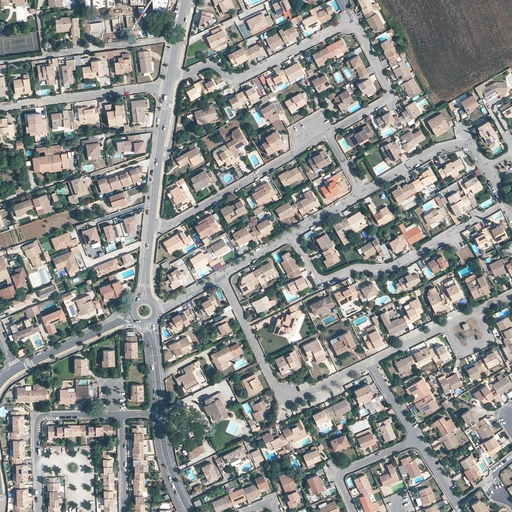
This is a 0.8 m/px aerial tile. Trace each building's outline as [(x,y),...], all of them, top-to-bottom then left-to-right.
[(141,18),(139,0),(129,0),(129,3),(123,3),(124,8),(116,8),(117,19),(141,18)] [(222,11),(223,12),(234,7),(230,0),(212,0),(215,4),(218,3),(222,11)] [(289,6),(286,0),(277,0),(278,1),(271,4),(276,15),(284,11),(283,9),(289,6)] [(361,9),(364,14),(373,9),(371,5),(368,0),(357,0),(359,2),(362,9),(361,9)] [(316,14),(320,23),(325,21),(331,18),(330,17),(333,16),(331,12),(333,11),(330,6),(316,14)] [(372,27),(374,31),(384,26),(381,22),(379,17),(377,13),(374,14),(373,12),(378,9),(379,10),(380,9),(379,6),(373,9),(364,14),(371,27),(372,27)] [(198,28),(200,29),(210,24),(212,17),(210,16),(211,13),(202,11),(198,28)] [(272,23),(268,15),(264,17),(262,13),(245,21),(251,32),(267,24),(267,26),(272,23)] [(302,21),(307,31),(320,24),(320,23),(316,14),(311,16),(302,21)] [(55,19),(56,31),(71,30),(71,35),(78,34),(79,34),(78,17),(72,18),(71,17),(60,17),(60,19),(55,19)] [(221,23),(223,26),(234,21),(232,17),(221,23)] [(280,35),(284,42),(298,35),(293,26),(283,31),(284,33),(280,35)] [(206,37),(211,48),(217,45),(218,46),(224,43),(222,41),(226,39),(220,27),(211,31),(212,34),(206,37)] [(266,39),(271,49),(284,42),(280,35),(279,32),(266,39)] [(326,47),(331,57),(346,49),(341,39),(326,47)] [(387,58),(389,62),(394,59),(399,56),(393,46),(391,47),(390,44),(387,40),(380,44),(383,49),(382,50),(386,58),(387,58)] [(241,48),(239,43),(236,45),(238,49),(228,55),(232,63),(235,61),(237,65),(247,59),(243,51),(241,48)] [(247,59),(248,61),(262,54),(257,44),(247,49),(243,51),(247,59)] [(312,55),(317,64),(331,57),(326,47),(312,55)] [(107,51),(109,58),(113,57),(113,55),(120,54),(119,49),(107,51)] [(138,52),(141,73),(143,73),(148,72),(152,72),(152,70),(154,70),(153,61),(151,61),(150,50),(138,52)] [(114,62),(116,74),(124,73),(123,71),(131,71),(129,53),(121,54),(122,57),(118,57),(118,61),(114,62)] [(357,73),(359,77),(366,73),(364,69),(362,70),(359,64),(362,63),(357,55),(345,62),(348,66),(352,64),(353,68),(355,67),(358,72),(357,73)] [(55,83),(53,66),(58,66),(57,57),(52,58),(52,63),(37,65),(39,79),(46,79),(47,84),(55,83)] [(62,66),(64,83),(68,82),(73,82),(71,69),(75,68),(74,59),(66,60),(66,65),(62,66)] [(82,67),(83,77),(96,76),(96,78),(99,77),(98,75),(103,74),(101,59),(90,61),(91,65),(82,67)] [(402,78),(409,74),(410,73),(402,60),(397,63),(399,65),(392,69),(395,74),(399,72),(400,75),(402,78)] [(287,76),(289,81),(294,78),(303,73),(297,62),(283,70),(287,76)] [(266,79),(270,88),(275,86),(276,87),(284,83),(282,79),(287,76),(283,70),(280,71),(276,73),(266,79)] [(311,80),(317,76),(315,72),(313,73),(309,76),(307,77),(304,78),(308,85),(313,83),(311,80)] [(357,84),(363,94),(366,93),(374,88),(371,83),(370,83),(368,78),(369,78),(367,73),(366,73),(359,77),(358,78),(361,82),(357,84)] [(313,83),(318,92),(330,85),(324,74),(318,78),(317,76),(311,80),(313,83)] [(404,88),(409,97),(419,91),(409,74),(402,78),(400,79),(403,83),(402,83),(404,88)] [(13,79),(15,94),(30,92),(30,91),(30,90),(29,77),(23,78),(13,79)] [(202,89),(204,94),(208,91),(204,84),(202,81),(203,80),(202,79),(198,82),(202,89)] [(204,84),(208,91),(216,87),(211,79),(204,84)] [(195,87),(197,92),(202,89),(198,82),(193,84),(195,87)] [(481,84),(473,88),(478,97),(482,94),(485,99),(491,95),(491,94),(496,91),(497,93),(505,93),(505,91),(508,91),(508,87),(505,87),(506,83),(494,83),(484,89),(481,84)] [(247,88),(240,92),(245,100),(249,98),(250,99),(257,96),(252,86),(248,89),(247,88)] [(186,92),(191,100),(200,96),(197,92),(195,87),(186,92)] [(333,98),(342,113),(348,109),(347,108),(346,105),(353,101),(347,90),(341,93),(338,89),(327,95),(330,100),(333,98)] [(245,100),(240,92),(232,96),(233,97),(228,99),(233,108),(241,104),(240,103),(245,100)] [(285,102),(290,111),(296,108),(296,109),(306,103),(300,93),(297,94),(297,95),(285,102)] [(460,102),(465,112),(475,106),(478,105),(472,95),(460,102)] [(131,101),(133,122),(146,120),(145,108),(148,108),(147,99),(131,101)] [(275,106),(280,114),(285,112),(278,101),(274,104),(275,106)] [(398,118),(402,124),(420,113),(413,101),(404,107),(406,110),(407,111),(405,112),(405,111),(401,113),(402,115),(398,118)] [(455,108),(451,101),(446,104),(451,111),(455,108)] [(268,117),(271,122),(279,117),(276,112),(274,114),(271,108),(275,106),(274,104),(273,102),(260,109),(263,113),(265,112),(268,117)] [(503,111),(505,115),(506,115),(511,111),(511,102),(511,103),(511,104),(510,106),(509,105),(508,103),(499,108),(502,112),(503,111)] [(106,110),(108,125),(117,124),(117,123),(123,122),(120,103),(114,104),(115,109),(106,110)] [(193,111),(197,124),(218,118),(217,113),(216,113),(214,106),(210,107),(210,106),(205,107),(205,109),(199,110),(199,109),(193,111)] [(78,108),(79,121),(85,120),(85,123),(96,121),(94,108),(84,109),(83,107),(78,108)] [(51,114),(53,123),(52,123),(53,129),(58,128),(57,126),(64,125),(64,127),(70,126),(69,122),(74,121),(73,112),(69,113),(68,110),(68,109),(62,110),(63,112),(51,114)] [(27,115),(29,126),(26,127),(26,132),(43,130),(42,125),(43,125),(42,119),(41,113),(27,115)] [(392,117),(389,113),(386,115),(385,113),(375,119),(381,129),(386,126),(386,125),(389,123),(393,121),(394,122),(397,127),(402,124),(398,118),(397,115),(392,117)] [(440,132),(439,131),(438,129),(443,126),(444,128),(445,130),(449,127),(440,113),(426,122),(434,136),(440,132)] [(0,132),(3,132),(8,131),(9,133),(9,134),(15,134),(14,124),(8,124),(7,117),(0,118),(0,132)] [(484,139),(487,143),(493,140),(494,142),(497,140),(496,138),(497,137),(494,132),(493,133),(487,122),(477,128),(479,131),(482,136),(484,135),(486,137),(484,139)] [(353,133),(348,137),(353,146),(358,143),(366,138),(368,137),(367,133),(371,131),(367,125),(363,127),(364,129),(354,134),(353,133)] [(238,154),(236,150),(247,144),(238,128),(232,132),(230,135),(233,139),(225,143),(226,144),(227,146),(234,158),(238,155),(238,154)] [(409,131),(400,137),(402,140),(405,138),(407,141),(402,144),(405,151),(414,146),(413,144),(412,143),(416,141),(417,142),(424,138),(419,130),(411,134),(409,131)] [(262,143),(269,155),(281,147),(280,146),(283,143),(276,131),(265,137),(266,138),(267,140),(262,143)] [(116,141),(117,149),(134,147),(135,152),(139,152),(139,150),(144,150),(143,146),(144,145),(144,141),(139,141),(139,140),(134,141),(133,141),(133,139),(134,139),(140,138),(139,134),(127,136),(128,140),(116,141)] [(86,144),(88,156),(100,154),(99,142),(92,143),(91,139),(82,141),(82,145),(86,144)] [(390,144),(384,147),(384,146),(380,148),(382,152),(386,150),(389,156),(384,159),(387,164),(398,157),(396,154),(400,152),(395,144),(394,142),(390,144)] [(32,157),(34,171),(41,170),(61,167),(68,167),(66,152),(53,154),(53,150),(61,149),(60,144),(36,147),(36,152),(44,151),(45,155),(32,157)] [(213,154),(214,156),(219,165),(225,162),(227,165),(230,163),(231,164),(236,161),(234,158),(227,146),(226,145),(225,145),(224,145),(220,147),(217,149),(215,151),(214,151),(213,153),(213,154)] [(175,158),(179,164),(189,158),(193,166),(202,160),(195,147),(175,158)] [(308,160),(314,171),(330,162),(323,150),(319,152),(314,154),(315,156),(308,160)] [(437,170),(442,178),(450,174),(452,176),(458,173),(457,171),(463,167),(458,158),(451,162),(452,163),(446,166),(442,169),(441,167),(437,170)] [(140,181),(139,177),(138,175),(141,174),(141,171),(140,167),(129,171),(129,173),(127,174),(126,173),(123,174),(121,175),(118,176),(118,177),(115,178),(115,177),(112,178),(110,179),(107,180),(108,182),(105,183),(103,178),(96,181),(100,193),(104,192),(107,191),(108,192),(112,191),(111,190),(115,188),(118,187),(118,189),(122,187),(122,186),(125,185),(129,184),(129,185),(140,181)] [(277,176),(283,186),(288,183),(289,184),(296,179),(296,180),(299,180),(299,181),(302,179),(296,167),(288,171),(283,174),(282,173),(277,176)] [(424,187),(435,180),(428,169),(421,173),(421,174),(421,175),(422,176),(419,178),(411,183),(416,192),(421,189),(419,186),(422,184),(424,187)] [(192,184),(196,190),(207,184),(207,183),(210,181),(212,184),(215,182),(209,171),(206,173),(204,170),(190,178),(193,183),(192,184)] [(320,188),(327,199),(340,191),(338,188),(342,187),(339,182),(336,184),(334,180),(339,177),(337,174),(324,181),(326,185),(320,188)] [(459,185),(464,193),(468,191),(467,189),(469,188),(470,190),(471,191),(480,186),(475,176),(459,185)] [(82,180),(81,177),(69,181),(70,183),(69,184),(72,195),(68,196),(69,199),(69,200),(69,201),(70,201),(70,202),(71,202),(72,202),(72,203),(73,203),(74,203),(75,202),(78,201),(77,197),(83,195),(88,193),(86,185),(85,182),(83,183),(81,183),(81,181),(82,180)] [(267,182),(261,186),(262,188),(255,192),(252,194),(258,205),(265,201),(266,203),(272,200),(270,197),(274,195),(267,182)] [(391,192),(396,201),(404,197),(405,198),(416,192),(411,183),(406,185),(406,184),(402,187),(403,188),(401,189),(398,190),(397,189),(391,192)] [(170,200),(176,209),(190,201),(184,191),(182,193),(178,186),(170,191),(173,198),(170,200)] [(298,210),(299,211),(303,208),(305,212),(318,205),(310,190),(303,193),(306,198),(295,204),(298,210)] [(109,196),(112,205),(111,205),(112,208),(121,205),(121,206),(127,204),(123,191),(109,196)] [(450,205),(456,216),(461,213),(458,206),(463,203),(464,205),(464,206),(470,203),(465,195),(460,198),(456,192),(447,197),(451,205),(450,205)] [(38,215),(51,210),(46,194),(13,205),(17,217),(22,215),(21,213),(26,212),(26,210),(35,207),(38,215)] [(220,209),(227,223),(233,220),(232,219),(238,216),(238,217),(247,212),(239,198),(233,202),(234,203),(229,206),(228,205),(220,209)] [(78,207),(79,210),(82,210),(81,209),(100,203),(100,199),(99,200),(78,207)] [(275,209),(280,219),(285,216),(285,217),(298,210),(295,204),(294,203),(290,205),(288,201),(275,209)] [(367,205),(379,225),(392,217),(386,206),(379,210),(380,211),(376,213),(371,203),(367,205)] [(259,207),(252,211),(255,215),(262,211),(259,207)] [(424,217),(428,224),(433,221),(434,223),(441,219),(440,217),(444,215),(440,209),(436,211),(435,209),(430,212),(430,213),(424,217)] [(352,229),(354,233),(367,225),(359,211),(346,219),(352,229)] [(116,224),(120,236),(124,235),(125,237),(130,235),(129,233),(136,231),(137,219),(136,219),(135,215),(124,218),(125,221),(116,224)] [(195,227),(201,238),(208,234),(209,235),(214,232),(213,230),(218,227),(211,215),(198,222),(199,225),(195,227)] [(258,239),(270,233),(269,231),(273,228),(267,218),(256,225),(258,229),(257,229),(253,231),(258,239)] [(352,229),(346,219),(345,218),(341,220),(342,221),(338,224),(337,222),(332,225),(339,237),(345,233),(352,229)] [(37,221),(37,231),(45,231),(45,220),(37,221)] [(84,223),(76,225),(77,229),(81,228),(86,241),(99,236),(95,226),(89,228),(87,225),(85,226),(84,223)] [(401,231),(403,234),(406,232),(404,229),(401,223),(398,226),(401,231)] [(412,229),(417,226),(415,223),(404,229),(406,232),(412,229)] [(108,240),(120,236),(116,224),(112,226),(111,224),(104,226),(108,240)] [(494,236),(497,242),(506,238),(500,224),(495,227),(494,225),(489,227),(489,226),(485,228),(490,238),(494,236)] [(408,242),(409,244),(423,236),(417,226),(412,229),(406,232),(403,234),(408,242)] [(238,244),(239,246),(241,248),(245,246),(243,243),(251,238),(253,242),(258,239),(253,231),(249,233),(245,227),(232,234),(238,244)] [(474,238),(481,251),(490,246),(487,240),(490,238),(485,228),(481,229),(482,231),(477,233),(478,236),(474,238)] [(317,240),(323,251),(331,246),(332,245),(324,230),(314,235),(317,240)] [(78,245),(79,244),(76,238),(72,240),(69,231),(52,238),(55,245),(59,244),(60,247),(69,244),(71,248),(78,245)] [(130,235),(125,237),(126,239),(136,236),(136,231),(129,233),(130,235)] [(191,245),(189,241),(186,237),(183,231),(170,238),(171,239),(164,243),(167,249),(169,248),(171,251),(187,242),(189,246),(191,245)] [(389,242),(395,253),(400,250),(399,247),(404,245),(408,242),(403,234),(401,231),(397,233),(399,236),(389,242)] [(345,233),(339,237),(344,244),(349,241),(345,233)] [(360,247),(366,258),(378,251),(380,256),(384,254),(375,238),(360,247)] [(213,251),(209,254),(215,264),(219,261),(217,257),(229,250),(228,249),(227,246),(225,244),(223,239),(211,247),(213,251)] [(34,246),(35,246),(33,242),(22,247),(23,250),(24,250),(34,246)] [(54,258),(58,269),(66,265),(70,264),(73,270),(75,270),(79,268),(74,254),(81,251),(79,244),(78,245),(71,248),(72,251),(54,258)] [(27,257),(28,256),(29,256),(30,259),(32,264),(41,261),(35,246),(34,246),(24,250),(27,257)] [(326,259),(330,265),(339,260),(336,256),(338,255),(336,251),(334,252),(331,246),(323,251),(322,251),(326,259)] [(190,259),(195,269),(208,262),(211,267),(215,264),(209,254),(208,252),(203,254),(202,252),(190,259)] [(129,254),(122,256),(124,263),(131,261),(129,254)] [(427,263),(433,273),(447,265),(441,254),(438,256),(427,263)] [(0,256),(0,279),(9,276),(1,256),(0,256)] [(287,274),(289,278),(292,277),(300,272),(298,268),(300,267),(298,264),(297,265),(292,256),(281,262),(284,269),(287,274)] [(483,267),(486,265),(481,256),(477,258),(483,267)] [(507,271),(510,275),(511,273),(511,258),(510,260),(508,257),(502,260),(507,271)] [(480,269),(483,267),(477,258),(474,260),(480,269)] [(497,274),(498,276),(507,271),(502,260),(501,258),(489,265),(494,276),(497,274)] [(118,268),(114,259),(97,266),(99,272),(100,275),(118,268)] [(170,264),(172,269),(184,265),(183,260),(170,264)] [(259,282),(264,280),(264,279),(275,272),(269,261),(253,271),(259,282)] [(28,275),(24,266),(15,269),(16,273),(9,276),(11,280),(7,281),(9,286),(13,284),(14,287),(26,283),(24,277),(28,275)] [(167,280),(172,289),(181,284),(179,281),(184,278),(185,280),(189,278),(184,270),(180,272),(178,268),(167,274),(169,279),(167,280)] [(240,286),(244,294),(250,291),(249,289),(253,287),(252,285),(259,282),(253,271),(242,277),(241,282),(242,285),(240,286)] [(294,280),(286,284),(289,292),(292,292),(307,285),(300,272),(292,277),(294,280)] [(403,288),(404,290),(416,283),(420,280),(416,273),(412,276),(410,273),(398,280),(399,281),(403,288)] [(466,283),(474,299),(489,291),(482,275),(466,283)] [(445,299),(447,303),(461,296),(453,279),(447,282),(449,287),(446,288),(448,293),(444,296),(445,299)] [(99,288),(102,294),(103,294),(105,298),(111,296),(111,298),(121,294),(120,289),(118,285),(120,284),(119,281),(99,288)] [(361,289),(356,291),(358,295),(360,299),(377,291),(372,281),(367,284),(368,286),(366,287),(365,285),(360,287),(361,289)] [(14,287),(13,284),(9,286),(2,288),(6,298),(16,294),(14,287)] [(334,293),(340,305),(341,307),(349,303),(348,300),(358,295),(356,291),(352,284),(348,286),(349,287),(338,293),(338,291),(334,293)] [(57,291),(55,285),(50,287),(51,288),(39,292),(41,297),(52,293),(57,291)] [(427,296),(435,313),(448,306),(447,303),(445,299),(441,301),(434,287),(428,290),(430,294),(427,296)] [(73,296),(71,291),(69,292),(61,295),(63,300),(73,296)] [(12,300),(14,306),(20,304),(20,306),(31,301),(28,293),(12,300)] [(333,305),(328,294),(309,304),(314,313),(327,306),(328,307),(333,305)] [(76,300),(80,310),(82,310),(83,314),(95,309),(92,302),(89,295),(76,300)] [(201,303),(207,312),(214,308),(213,305),(216,303),(212,295),(208,297),(209,299),(206,301),(201,303)] [(267,309),(271,306),(275,304),(272,299),(269,301),(266,296),(251,303),(253,307),(254,306),(257,305),(260,312),(264,310),(264,309),(266,308),(267,309)] [(404,318),(407,324),(421,317),(419,313),(423,311),(416,299),(409,302),(411,308),(406,310),(407,313),(403,316),(404,318)] [(280,319),(277,318),(275,326),(279,328),(278,331),(285,333),(292,330),(292,328),(295,318),(297,319),(299,311),(296,310),(295,307),(297,305),(296,304),(288,308),(291,312),(290,313),(289,313),(289,314),(286,314),(285,317),(281,316),(280,319)] [(32,307),(25,310),(28,315),(30,316),(35,315),(32,307)] [(43,317),(48,331),(49,331),(50,332),(51,332),(52,332),(53,332),(54,331),(55,331),(55,330),(55,329),(55,328),(53,321),(59,318),(60,319),(61,320),(62,320),(63,320),(64,319),(64,318),(65,317),(64,316),(62,309),(43,317)] [(169,323),(173,330),(184,324),(185,325),(189,322),(189,321),(192,319),(187,309),(183,312),(184,313),(180,316),(179,315),(172,319),(173,321),(169,323)] [(385,325),(390,335),(408,326),(407,324),(404,318),(399,320),(396,315),(391,317),(392,321),(390,322),(385,312),(380,315),(385,325)] [(214,327),(218,336),(230,330),(229,327),(231,326),(226,317),(218,321),(220,324),(214,327)] [(501,332),(504,340),(511,335),(511,326),(507,317),(498,322),(503,331),(501,332)] [(10,326),(14,336),(16,335),(18,339),(35,332),(41,329),(39,325),(33,328),(33,327),(34,327),(33,325),(32,325),(29,318),(24,320),(27,328),(19,331),(16,324),(10,326)] [(363,336),(369,350),(382,344),(376,330),(373,325),(365,329),(368,334),(363,336)] [(279,328),(275,326),(273,332),(280,335),(285,333),(278,331),(279,328)] [(330,340),(337,355),(354,346),(348,332),(330,340)] [(511,335),(504,340),(503,340),(506,346),(502,348),(508,362),(511,359),(511,353),(511,352),(511,335)] [(125,347),(125,357),(137,357),(137,341),(136,341),(135,336),(126,337),(127,347),(125,347)] [(173,348),(176,355),(183,352),(183,353),(188,351),(185,346),(190,344),(187,337),(169,346),(171,349),(173,348)] [(314,356),(317,362),(326,358),(317,340),(303,346),(309,359),(314,356)] [(211,355),(219,371),(227,367),(224,360),(238,353),(241,352),(237,343),(228,348),(227,347),(211,355)] [(432,357),(436,365),(443,362),(441,358),(448,355),(443,346),(433,350),(432,348),(429,350),(432,357)] [(26,348),(26,347),(17,351),(20,356),(26,354),(26,348)] [(410,356),(413,364),(418,362),(418,363),(432,357),(429,350),(427,347),(410,356)] [(102,360),(103,365),(114,365),(114,350),(104,350),(104,360),(102,360)] [(276,363),(282,375),(286,373),(285,371),(293,367),(294,370),(300,367),(293,351),(289,353),(274,359),(275,360),(276,363)] [(479,362),(483,371),(488,369),(488,367),(498,362),(493,351),(487,355),(488,355),(483,358),(478,361),(479,362)] [(238,353),(224,360),(227,367),(229,366),(227,361),(238,355),(238,353)] [(395,363),(400,373),(410,368),(409,366),(413,364),(410,356),(395,363)] [(75,358),(75,374),(87,374),(87,368),(85,368),(85,358),(75,358)] [(467,370),(471,379),(479,374),(484,371),(483,371),(479,362),(469,366),(466,368),(467,370)] [(183,382),(187,390),(198,384),(191,370),(195,368),(192,364),(183,368),(186,373),(175,378),(178,384),(183,382)] [(242,380),(250,395),(262,389),(260,384),(258,385),(254,378),(256,377),(254,373),(242,380)] [(446,379),(445,378),(439,381),(443,390),(450,387),(451,390),(461,385),(456,374),(452,376),(453,377),(447,381),(446,379)] [(497,392),(498,395),(502,392),(501,391),(508,387),(508,388),(511,386),(506,376),(492,385),(497,392)] [(413,400),(415,403),(430,394),(431,393),(422,378),(408,387),(412,393),(416,390),(419,396),(415,398),(413,400)] [(37,383),(37,384),(37,390),(31,390),(31,401),(39,401),(39,399),(46,399),(46,383),(37,383)] [(131,394),(131,400),(143,400),(142,384),(133,385),(133,394),(131,394)] [(355,397),(359,405),(365,402),(371,399),(367,391),(370,390),(371,389),(369,384),(354,391),(357,396),(355,397)] [(75,392),(75,403),(82,402),(82,401),(88,401),(88,386),(79,386),(79,392),(75,392)] [(474,394),(479,400),(481,399),(483,403),(484,402),(489,398),(490,400),(494,398),(496,402),(501,399),(498,395),(497,392),(492,395),(486,386),(474,394)] [(18,388),(18,399),(24,399),(24,401),(31,401),(31,390),(25,390),(26,388),(18,388)] [(60,390),(60,401),(67,401),(67,403),(75,403),(75,392),(68,392),(68,390),(60,390)] [(424,411),(426,415),(437,408),(430,394),(415,403),(418,408),(419,407),(421,406),(424,411)] [(204,400),(206,404),(204,406),(206,410),(209,408),(214,419),(221,415),(223,418),(227,416),(225,412),(225,410),(219,398),(214,400),(212,396),(204,400)] [(371,399),(365,402),(367,407),(369,406),(373,413),(383,408),(376,396),(373,398),(371,399)] [(445,408),(451,404),(448,398),(441,401),(445,408)] [(253,413),(257,422),(268,416),(267,413),(266,413),(264,414),(262,409),(264,408),(266,407),(263,400),(252,405),(255,412),(253,413)] [(331,417),(332,419),(350,410),(345,400),(337,404),(338,405),(332,407),(331,406),(327,409),(331,417)] [(209,408),(206,410),(212,423),(223,418),(221,415),(214,419),(209,408)] [(313,415),(317,424),(331,417),(327,409),(313,415)] [(469,421),(472,426),(476,423),(479,421),(473,413),(471,414),(469,410),(461,415),(467,423),(469,421)] [(13,416),(13,424),(24,424),(23,419),(24,419),(24,415),(20,416),(20,411),(11,411),(11,416),(13,416)] [(441,432),(443,435),(450,431),(455,428),(450,419),(445,421),(442,417),(433,423),(435,427),(438,425),(441,431),(441,432)] [(382,432),(386,441),(395,437),(389,423),(391,422),(390,418),(378,423),(379,427),(377,428),(379,434),(382,432)] [(476,429),(485,441),(493,436),(494,435),(483,418),(479,421),(476,423),(479,427),(476,429)] [(248,420),(254,430),(257,429),(254,423),(253,424),(250,419),(248,420)] [(284,435),(287,441),(292,438),(293,441),(307,435),(300,422),(292,426),(292,427),(288,429),(287,428),(282,430),(284,435)] [(8,432),(8,436),(21,436),(21,432),(24,432),(24,428),(24,424),(13,424),(13,432),(11,432),(8,432)] [(134,436),(134,440),(143,440),(143,433),(143,427),(143,424),(132,424),(133,433),(134,433),(134,436)] [(64,427),(64,436),(80,435),(80,425),(71,425),(71,427),(68,427),(64,427)] [(80,425),(80,435),(84,435),(84,437),(88,437),(88,435),(95,435),(95,426),(91,426),(88,426),(88,425),(80,425)] [(95,426),(95,435),(103,435),(103,433),(107,433),(107,435),(111,435),(111,425),(103,425),(103,426),(99,426),(95,426)] [(64,427),(60,427),(57,427),(57,426),(48,426),(48,436),(52,436),(52,434),(57,434),(57,436),(64,436),(64,427)] [(369,429),(356,435),(357,439),(371,433),(369,429)] [(446,446),(448,450),(458,444),(450,431),(443,435),(438,438),(440,442),(443,440),(447,446),(446,446)] [(262,436),(268,449),(273,447),(274,449),(288,443),(287,441),(284,435),(274,440),(270,432),(262,436)] [(357,439),(361,448),(377,441),(374,432),(371,433),(357,439)] [(206,439),(203,433),(198,436),(199,439),(193,442),(194,443),(191,444),(191,443),(185,446),(189,453),(187,454),(190,459),(199,455),(199,454),(206,450),(201,441),(206,439)] [(331,441),(335,450),(348,445),(344,435),(331,441)] [(10,440),(13,440),(13,448),(24,448),(24,444),(25,444),(25,440),(21,440),(21,436),(8,436),(8,440),(10,440)] [(487,451),(490,456),(499,449),(496,445),(498,444),(493,436),(485,441),(480,444),(485,453),(487,451)] [(133,447),(133,456),(143,456),(143,452),(143,446),(143,440),(134,440),(134,444),(134,447),(133,447)] [(277,450),(275,451),(278,456),(288,451),(285,446),(282,448),(283,449),(278,452),(277,450)] [(246,455),(241,447),(215,460),(219,468),(224,466),(224,465),(240,456),(241,458),(246,455)] [(12,456),(12,461),(21,460),(21,456),(25,456),(25,452),(24,452),(24,448),(13,448),(14,456),(12,456)] [(251,452),(256,463),(262,459),(257,449),(251,452)] [(305,462),(307,465),(312,463),(320,459),(316,449),(303,455),(305,462)] [(104,459),(104,466),(112,466),(112,463),(112,458),(113,458),(113,450),(103,450),(103,454),(101,454),(101,459),(104,459)] [(461,467),(464,470),(472,465),(473,464),(468,456),(465,458),(462,454),(456,458),(458,462),(460,461),(463,466),(461,467)] [(135,467),(135,471),(144,471),(143,465),(147,465),(147,459),(143,459),(143,456),(133,456),(133,464),(135,464),(135,467)] [(408,471),(411,478),(420,474),(414,459),(411,460),(409,456),(401,459),(403,464),(407,472),(408,471)] [(16,465),(16,473),(27,473),(27,469),(28,469),(28,464),(21,464),(21,460),(12,461),(12,465),(16,465)] [(205,471),(209,480),(217,476),(210,462),(202,467),(204,472),(205,471)] [(379,477),(383,486),(398,480),(391,463),(387,465),(390,472),(379,477)] [(464,470),(466,475),(463,477),(467,482),(470,480),(478,475),(476,472),(472,465),(464,470)] [(104,478),(104,481),(114,481),(114,473),(112,473),(112,469),(112,466),(104,466),(104,474),(105,473),(105,478),(104,478)] [(134,479),(134,487),(144,487),(144,482),(142,482),(142,478),(144,478),(144,471),(135,471),(135,476),(135,478),(134,479)] [(285,491),(286,494),(287,494),(295,491),(293,486),(295,485),(292,477),(291,477),(290,475),(289,476),(287,472),(279,476),(282,485),(284,484),(287,490),(285,491)] [(15,481),(15,485),(24,485),(24,481),(28,480),(28,476),(27,476),(27,473),(16,473),(13,473),(13,481),(15,481)] [(362,492),(364,495),(368,494),(372,492),(364,474),(354,479),(358,488),(360,487),(362,492)] [(256,484),(258,488),(263,486),(264,488),(265,490),(268,488),(263,475),(254,479),(256,484)] [(307,479),(313,494),(323,489),(322,487),(321,488),(319,482),(320,481),(317,475),(307,479)] [(104,481),(104,497),(113,497),(113,493),(113,490),(114,490),(114,481),(104,481)] [(50,495),(50,498),(58,498),(58,491),(59,491),(59,486),(58,486),(58,483),(57,483),(49,483),(48,483),(48,491),(50,491),(50,495)] [(256,484),(243,489),(247,498),(249,504),(252,503),(250,500),(249,497),(254,495),(255,497),(259,496),(258,494),(260,493),(259,490),(258,488),(256,484)] [(17,497),(27,497),(28,493),(28,489),(24,489),(24,485),(15,485),(15,489),(17,489),(17,497)] [(196,493),(203,489),(201,485),(194,488),(196,493)] [(144,487),(134,487),(134,495),(135,495),(135,498),(136,503),(144,503),(144,496),(147,496),(146,491),(147,491),(147,487),(144,487)] [(423,504),(425,508),(431,505),(429,501),(434,499),(429,487),(419,491),(421,496),(420,497),(423,504)] [(233,504),(233,505),(237,504),(236,503),(247,498),(243,489),(242,488),(228,494),(230,498),(233,504)] [(287,500),(290,508),(296,506),(294,502),(299,500),(295,490),(295,491),(287,494),(290,499),(287,500)] [(359,497),(365,511),(370,511),(375,510),(376,511),(379,510),(376,502),(372,503),(368,494),(364,495),(359,497)] [(15,503),(15,509),(25,509),(25,505),(28,505),(28,501),(27,497),(17,497),(13,497),(13,503),(15,503)] [(105,509),(104,511),(114,511),(114,505),(113,505),(113,501),(113,497),(104,497),(104,505),(101,505),(101,509),(105,509)] [(212,502),(216,511),(233,504),(230,498),(225,500),(224,497),(212,502)] [(48,506),(48,511),(58,511),(59,510),(59,506),(58,506),(58,498),(50,498),(50,503),(50,506),(48,506)] [(471,505),(475,511),(477,511),(486,507),(483,502),(482,503),(479,500),(471,505)] [(319,509),(320,511),(338,511),(334,501),(327,505),(327,506),(320,509),(319,509)] [(144,510),(144,503),(136,503),(136,507),(136,510),(135,510),(134,511),(146,511),(146,510),(144,510)] [(436,503),(435,504),(431,505),(425,508),(427,511),(426,511),(438,511),(439,511),(436,503)]
